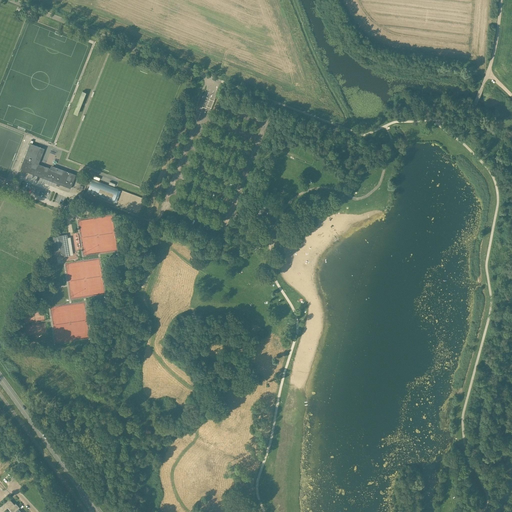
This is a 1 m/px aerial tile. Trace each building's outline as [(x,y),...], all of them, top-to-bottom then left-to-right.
[(80,106),(84,91),(80,90),(76,105),(80,106)] [(55,170),(39,164),(40,159),(37,158),(41,147),(30,143),(20,169),(57,183),(56,185),(59,186),(60,184),(71,188),(76,174),(57,167),(55,170)] [(92,179),(87,192),(90,193),(90,192),(111,200),(111,201),(113,202),(118,189),(92,179)] [(67,234),(53,236),(54,243),(53,243),(54,252),(60,251),(61,257),(70,256),(67,234)] [(48,260),(47,260),(48,265),(49,264),(49,265),(55,264),(54,256),(48,257),(48,260)] [(15,504),(9,498),(0,506),(0,511),(2,511),(8,507),(12,511),(14,511),(20,507),(16,502),(15,504)]
